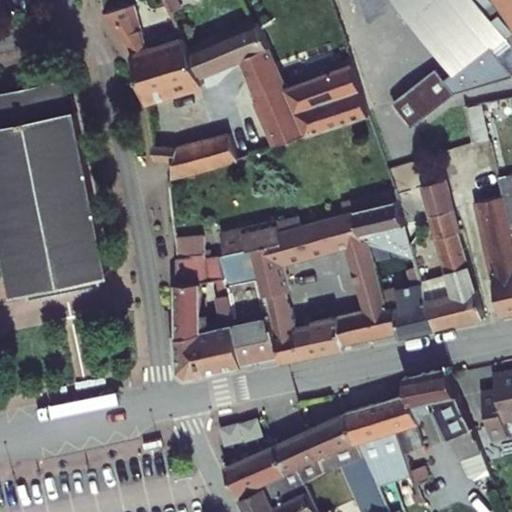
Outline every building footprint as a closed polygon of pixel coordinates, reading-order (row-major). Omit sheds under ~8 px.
[(360,0),(369,24),(400,1),(399,0),(360,0)] [(511,0),(399,0),(400,1),(443,58),(447,55),(459,69),(454,73),(446,79),(437,69),(395,102),(415,126),(457,92),(511,76),(511,0)] [(277,103),(249,34),(179,55),(176,48),(152,54),(132,15),(99,25),(126,69),(138,114),(210,93),(208,86),(236,74),(270,160),(364,131),(347,82),(277,103)] [(447,55),(443,58),(454,73),(459,69),(447,55)] [(28,288),(100,273),(109,271),(76,111),(69,113),(66,98),(62,82),(0,94),(0,203),(18,290),(28,288)] [(69,113),(76,111),(73,97),(66,98),(69,113)] [(496,137),(495,120),(511,119),(511,106),(511,101),(470,103),(472,138),(496,137)] [(224,149),(171,163),(166,194),(232,173),(224,149)] [(184,288),(173,289),(177,336),(172,341),(174,375),(182,382),(278,361),(280,366),(339,353),(339,351),(395,337),(396,341),(481,322),(430,157),(382,172),(392,200),(217,249),(217,258),(251,252),(267,316),(248,319),(249,325),(201,335),(197,287),(193,288),(193,284),(184,284),(184,288)] [(506,195),(478,203),(503,315),(511,313),(511,175),(502,178),(506,195)] [(193,198),(166,202),(169,277),(200,271),(193,198)] [(102,285),(100,273),(28,288),(30,300),(102,285)] [(255,294),(242,296),(243,306),(251,306),(252,313),(258,311),(255,294)] [(436,407),(469,475),(475,478),(492,472),(475,426),(463,403),(452,366),(407,377),(411,392),(414,402),(418,413),(436,407)] [(511,372),(489,378),(492,393),(477,396),(488,443),(505,439),(501,425),(511,422),(511,372)] [(414,402),(411,392),(348,411),(358,441),(365,456),(378,484),(413,474),(411,470),(405,452),(398,431),(397,429),(421,422),(418,413),(414,402)] [(348,411),(311,428),(330,470),(347,464),(365,456),(358,441),(348,411)] [(418,425),(398,431),(405,452),(425,445),(418,425)] [(311,428),(276,444),(288,472),(299,467),(307,482),(327,471),(330,470),(311,428)] [(299,467),(288,472),(276,444),(227,467),(241,498),(267,486),(275,506),(310,490),(307,482),(299,467)] [(354,479),(372,472),(365,456),(347,464),(354,479)] [(424,465),(411,470),(413,474),(416,483),(429,478),(424,465)] [(354,479),(367,511),(400,511),(400,509),(393,511),(389,511),(378,484),(372,472),(354,479)] [(332,511),(331,510),(326,511),(320,511),(310,490),(275,506),(267,486),(241,498),(247,511),(332,511)] [(417,501),(423,499),(420,491),(414,494),(417,501)]
